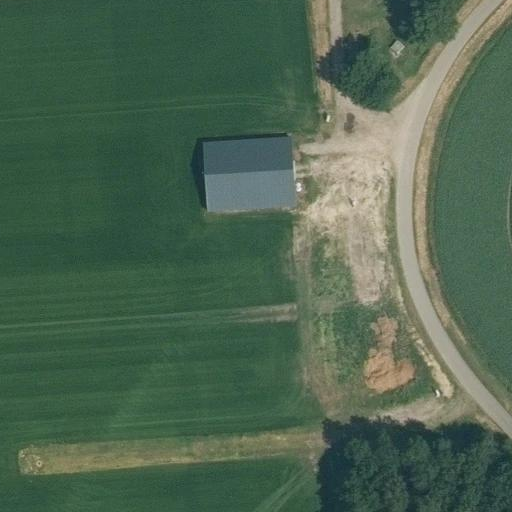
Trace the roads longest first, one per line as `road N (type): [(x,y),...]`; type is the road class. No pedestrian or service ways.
road 1 (unclassified): [(511,430),(428,321),(408,270),(401,219),(420,105),(453,43),(491,0)]
road 2 (track): [(411,134),(360,126),(341,108),(334,0)]
